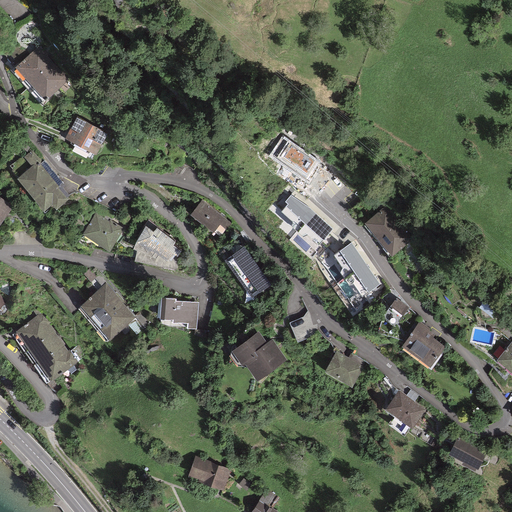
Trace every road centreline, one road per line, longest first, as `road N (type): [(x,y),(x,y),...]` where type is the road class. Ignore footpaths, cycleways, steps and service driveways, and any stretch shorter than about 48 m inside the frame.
road 1 (residential): [(109,180),(123,173),(179,181),(213,195),(333,322),(484,430),(499,425),(503,403),(366,240),(313,190)]
road 2 (residential): [(0,250),(198,281),(201,258),(183,227),(109,180)]
road 3 (residential): [(0,368),(30,414),(46,417),(53,409),(0,342)]
road 4 (residential): [(109,180),(61,167),(19,119),(0,69)]
road 5 (primary): [(0,418),(85,511)]
